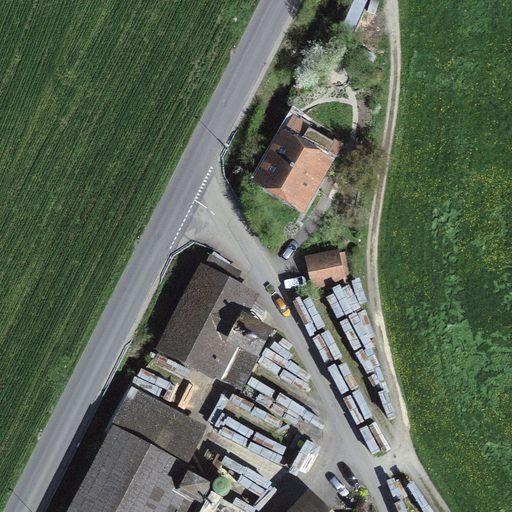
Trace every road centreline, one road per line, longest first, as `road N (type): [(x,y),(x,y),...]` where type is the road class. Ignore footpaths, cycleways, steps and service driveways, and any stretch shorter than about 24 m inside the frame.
road 1 (track): [(392,0),(396,80),(371,271),(407,454),(362,473)]
road 2 (unclassified): [(183,191),(226,229),(300,348),(380,511)]
road 3 (unclassified): [(23,511),(183,191)]
road 4 (unclassified): [(183,191),(279,0)]
